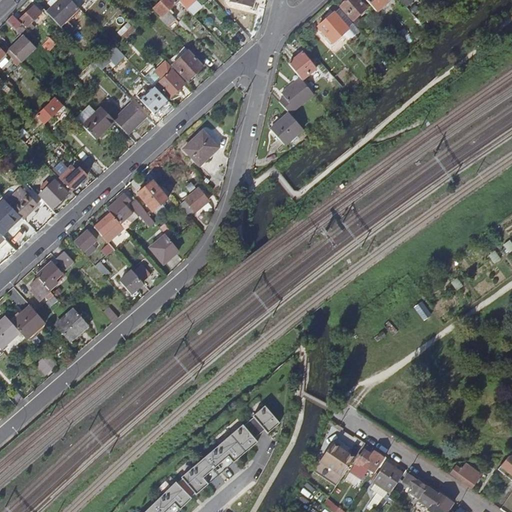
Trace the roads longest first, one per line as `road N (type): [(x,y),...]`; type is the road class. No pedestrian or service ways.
road 1 (unclassified): [(0,281),(271,38)]
road 2 (unclassified): [(0,437),(174,286),(215,240)]
road 3 (residential): [(271,38),(240,173),(215,240)]
road 4 (residential): [(485,511),(346,419)]
